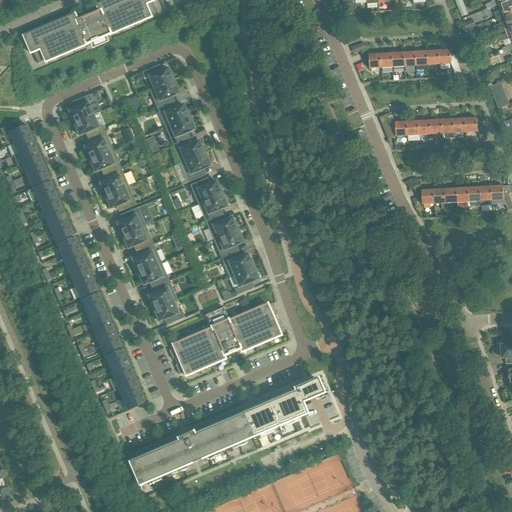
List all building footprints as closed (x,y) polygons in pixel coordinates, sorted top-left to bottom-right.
[(74,14),(23,36),(30,54),(33,53),(38,64),(45,61),(45,63),(87,45),(87,44),(91,43),(90,41),(104,35),(104,37),(109,35),(109,36),(151,18),(150,16),(157,13),(152,2),(155,1),(154,0),(107,0),(96,5),(99,12),(77,21),(74,14)] [(455,0),(456,3),(458,8),(462,7),(465,6),(462,0),(455,0)] [(500,5),(511,0),(497,0),(492,2),(492,3),(486,6),(488,10),(500,5)] [(511,0),(500,5),(502,11),(495,13),(497,19),(504,16),(511,13),(511,0)] [(458,8),(462,17),(468,15),(465,6),(462,7),(458,8)] [(511,13),(504,16),(506,22),(501,24),(501,25),(494,27),(496,31),(508,27),(511,25),(511,13)] [(474,20),(464,24),(466,30),(476,26),(474,20)] [(495,44),(507,40),(505,35),(498,38),(493,40),(495,44)] [(364,43),(352,48),(355,54),(361,51),(366,49),(364,43)] [(427,52),(428,66),(435,66),(439,65),(438,51),(427,52)] [(451,62),(451,54),(451,51),(438,51),(439,65),(451,65),(452,66),(458,63),(456,60),(451,62)] [(427,52),(415,53),(416,67),(416,71),(428,70),(428,66),(427,52)] [(404,67),(403,53),(391,54),(392,68),(404,67)] [(403,53),(404,67),(416,67),(415,53),(403,53)] [(381,69),(392,68),(391,54),(381,55),(381,69)] [(369,57),(364,59),(366,65),(370,65),(370,69),(381,69),(381,55),(369,55),(369,57)] [(366,78),(361,64),(356,66),(362,79),(366,78)] [(154,67),(141,73),(144,79),(148,77),(154,90),(174,81),(171,74),(170,75),(167,69),(157,73),(154,67)] [(154,90),(149,91),(157,110),(170,104),(168,98),(178,94),(176,88),(177,87),(174,81),(154,90)] [(490,88),(499,109),(508,106),(500,84),(490,88)] [(79,107),(68,111),(71,117),(69,118),(72,125),(93,116),(87,103),(92,101),(89,95),(76,101),(79,107)] [(170,104),(157,110),(165,128),(190,117),(187,110),(186,111),(183,105),(173,110),(170,104)] [(380,119),(382,123),(393,118),(391,113),(380,118),(380,119)] [(93,116),(72,125),(75,131),(77,131),(79,137),(90,132),(92,138),(105,132),(102,126),(98,128),(93,116)] [(193,124),(190,117),(165,128),(173,146),(186,140),(184,135),(194,130),(192,124),(193,124)] [(384,129),(395,124),(395,123),(393,118),(382,123),(384,129)] [(454,120),(455,134),(466,133),(466,119),(454,120)] [(483,128),(478,130),(477,122),(477,119),(466,119),(466,133),(478,133),(478,134),(484,132),(483,128)] [(454,120),(442,121),(443,135),(444,140),(455,139),(455,134),(454,120)] [(419,122),(420,136),(432,135),(431,121),(426,122),(419,122)] [(432,135),(443,135),(442,121),(431,121),(432,135)] [(407,123),(408,137),(408,142),(420,141),(420,136),(419,122),(407,123)] [(407,123),(395,123),(395,124),(384,129),(389,140),(396,137),(408,137),(407,123)] [(14,144),(31,136),(27,126),(9,133),(14,144)] [(86,154),(85,154),(88,161),(113,150),(105,132),(92,138),(94,143),(84,148),(86,154)] [(128,143),(135,140),(132,135),(126,138),(128,143)] [(14,144),(18,154),(36,147),(31,136),(14,144)] [(186,140),(173,146),(181,164),(206,153),(203,147),(202,147),(199,141),(188,146),(186,140)] [(158,151),(156,144),(149,147),(152,154),(158,151)] [(36,147),(18,154),(23,165),(40,158),(36,147)] [(92,167),(95,173),(105,168),(108,174),(121,169),(113,150),(88,161),(91,168),(92,167)] [(206,153),(181,164),(189,183),(202,177),(199,171),(210,167),(207,161),(209,160),(206,153)] [(40,158),(23,165),(27,176),(45,168),(40,158)] [(45,168),(27,176),(32,186),(50,179),(45,168)] [(110,180),(100,184),(102,190),(100,191),(103,197),(128,187),(121,169),(108,174),(110,180)] [(203,180),(190,186),(198,204),(223,194),(220,187),(218,187),(216,182),(205,186),(203,180)] [(410,189),(411,188),(410,186),(419,183),(418,180),(408,184),(410,189)] [(33,189),(38,200),(55,192),(51,182),(33,189)] [(506,206),(511,203),(511,202),(509,196),(504,198),(503,187),(503,185),(491,186),(492,206),(492,205),(506,205),(506,206)] [(491,186),(479,187),(481,207),(481,206),(492,206),(491,186)] [(509,196),(509,195),(511,193),(511,187),(511,186),(503,187),(504,198),(509,196)] [(108,204),(110,209),(121,205),(123,211),(136,205),(128,187),(103,197),(106,204),(108,204)] [(481,207),(479,187),(468,188),(469,202),(476,202),(476,208),(481,207)] [(457,203),(456,188),(444,189),(445,204),(457,203)] [(469,202),(468,188),(456,188),(457,203),(458,208),(469,207),(469,202)] [(445,204),(444,189),(433,190),(434,204),(441,204),(441,209),(446,209),(445,204)] [(416,202),(418,201),(421,201),(421,205),(434,204),(433,190),(422,190),(422,194),(416,196),(417,198),(413,200),(415,206),(417,205),(416,202)] [(38,200),(42,211),(60,203),(55,192),(38,200)] [(223,194),(198,204),(206,222),(219,217),(216,211),(227,207),(224,201),(226,200),(223,194)] [(178,198),(173,201),(176,209),(182,207),(178,198)] [(60,203),(42,211),(47,221),(64,214),(60,203)] [(127,220),(117,224),(119,230),(118,231),(121,237),(145,226),(138,208),(125,214),(127,220)] [(64,214),(47,221),(51,232),(69,224),(64,214)] [(219,217),(206,222),(213,241),(238,230),(236,223),(234,224),(231,218),(221,223),(219,217)] [(188,222),(182,225),(184,230),(190,228),(188,222)] [(69,224),(51,232),(56,242),(73,235),(69,224)] [(145,226),(121,237),(123,244),(125,243),(128,249),(138,245),(140,250),(153,245),(145,226)] [(238,230),(213,241),(221,259),(234,253),(232,248),(242,243),(240,237),(241,237),(238,230)] [(181,241),(178,234),(173,236),(176,243),(181,241)] [(75,238),(57,245),(62,256),(79,248),(75,238)] [(133,267),(136,274),(161,263),(153,245),(140,250),(143,256),(132,260),(135,266),(133,267)] [(79,248),(62,256),(66,267),(84,259),(79,248)] [(234,253),(221,259),(229,277),(233,275),(254,266),(251,260),(249,260),(247,254),(236,259),(234,253)] [(66,267),(71,277),(88,270),(84,259),(66,267)] [(161,263),(136,274),(139,280),(140,280),(143,286),(153,281),(156,287),(169,281),(161,263)] [(257,273),(254,266),(233,275),(239,287),(234,289),(237,295),(250,290),(247,284),(257,280),(255,274),(257,273)] [(88,270),(71,277),(75,288),(93,280),(88,270)] [(93,280),(75,288),(80,298),(97,291),(93,280)] [(169,281),(156,287),(158,292),(148,297),(150,303),(149,303),(152,310),(174,300),(177,299),(169,281)] [(81,301),(86,312),(103,304),(99,294),(81,301)] [(242,309),(249,306),(246,299),(239,302),(242,309)] [(174,300),(152,310),(155,317),(156,316),(159,322),(169,317),(172,323),(184,318),(182,312),(180,313),(175,301),(174,300)] [(228,354),(235,351),(236,350),(240,349),(241,352),(280,336),(280,334),(285,332),(280,321),(278,321),(278,320),(276,316),(277,315),(272,303),(268,305),(267,304),(229,320),(223,308),(205,316),(210,328),(172,345),(174,348),(169,350),(173,360),(174,359),(177,365),(175,365),(179,375),(184,372),(186,376),(225,359),(223,356),(227,354),(227,355),(228,354)] [(103,304),(86,312),(90,323),(108,315),(103,304)] [(90,323),(95,333),(112,326),(108,315),(90,323)] [(95,333),(99,344),(117,336),(112,326),(95,333)] [(117,336),(99,344),(104,355),(121,347),(117,336)] [(511,344),(509,345),(501,345),(502,359),(506,358),(506,365),(511,364),(511,344)] [(123,350),(105,357),(109,368),(127,360),(123,350)] [(127,360),(109,368),(114,379),(132,371),(127,360)] [(114,379),(109,381),(114,391),(119,389),(136,382),(132,371),(114,379)] [(170,445),(128,463),(138,486),(191,464),(193,463),(197,461),(200,460),(252,437),(306,415),(301,403),(323,394),(316,379),(293,389),(294,392),(200,433),(193,436),(192,433),(176,439),(178,442),(170,445)] [(136,382),(119,389),(123,400),(141,392),(136,382)] [(141,392),(123,400),(128,411),(145,403),(141,392)] [(370,457),(372,464),(378,461),(376,455),(370,457)]
